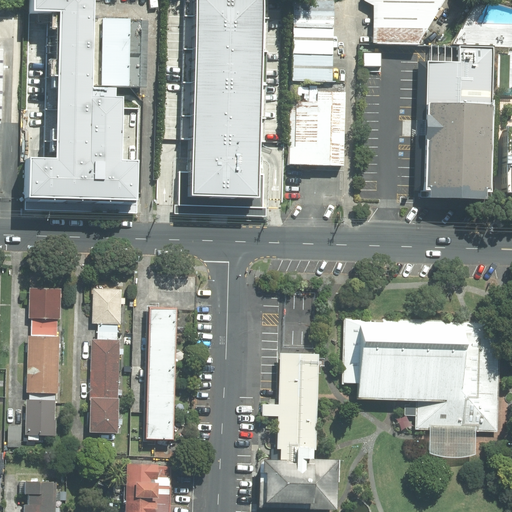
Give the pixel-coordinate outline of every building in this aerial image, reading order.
[(79,64),(80,0),(53,0),(52,63),(79,64)] [(257,0),(180,0),(177,195),(254,196),(257,0)] [(325,0),(283,0),(282,67),(324,68),(325,0)] [(366,0),(366,26),(409,31),(429,0),(366,0)] [(122,8),(89,7),(87,80),(120,81),(122,8)] [(479,45),(422,43),(418,193),(475,195),(479,45)] [(497,55),(495,96),(509,96),(511,56),(497,55)] [(76,171),(79,64),(52,63),(31,63),(28,170),(76,171)] [(338,78),(291,77),(289,156),(336,157),(338,78)] [(136,86),(91,85),(88,181),(133,182),(136,86)] [(511,193),(511,134),(498,135),(495,193),(511,193)] [(57,288),(25,288),(25,318),(29,318),(29,326),(56,327),(57,288)] [(119,289),(90,288),(89,323),(96,324),(96,331),(117,331),(119,289)] [(170,308),(143,307),(139,438),(166,438),(170,308)] [(501,323),(343,316),(340,381),(351,382),(351,396),(414,399),(412,428),(497,431),(501,323)] [(28,335),(23,335),(22,391),(26,392),(26,399),(53,399),(55,328),(28,327),(28,335)] [(96,339),(87,339),(84,432),(113,432),(116,332),(97,332),(96,339)] [(272,418),(271,459),(308,460),(311,353),(275,352),(274,399),(265,399),(264,405),(256,405),(255,418),(272,418)] [(53,401),(22,400),(21,435),(24,435),(24,440),(35,440),(35,433),(52,434),(53,401)] [(271,459),(256,458),(254,504),(303,505),(303,510),(331,511),(333,461),(308,460),(271,459)] [(164,511),(166,464),(121,463),(119,511),(164,511)] [(47,511),(48,482),(19,482),(18,493),(23,493),(23,503),(18,503),(17,511),(47,511)]
